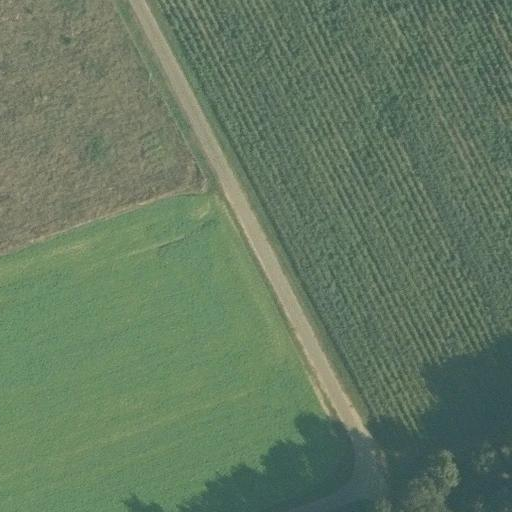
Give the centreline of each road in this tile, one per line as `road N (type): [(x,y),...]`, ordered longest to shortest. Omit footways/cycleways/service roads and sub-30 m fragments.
road 1 (unclassified): [(384,492),(136,0)]
road 2 (unclassified): [(384,492),(411,505),(511,465)]
